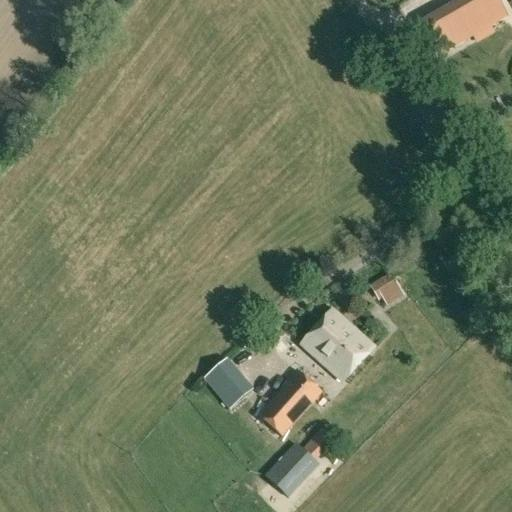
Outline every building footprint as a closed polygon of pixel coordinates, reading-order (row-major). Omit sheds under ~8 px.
[(509,15),(500,0),(470,0),(462,5),(477,33),(509,15)] [(400,290),(391,275),(370,288),(379,303),(400,290)] [(345,383),(376,348),(334,311),(302,346),(345,383)] [(231,409),(254,390),(228,361),(206,380),(231,409)] [(282,438),(322,393),(298,372),(258,417),(282,438)] [(315,461),(333,441),(322,430),(303,450),(296,444),(265,477),(288,499),(320,466),(315,461)]
